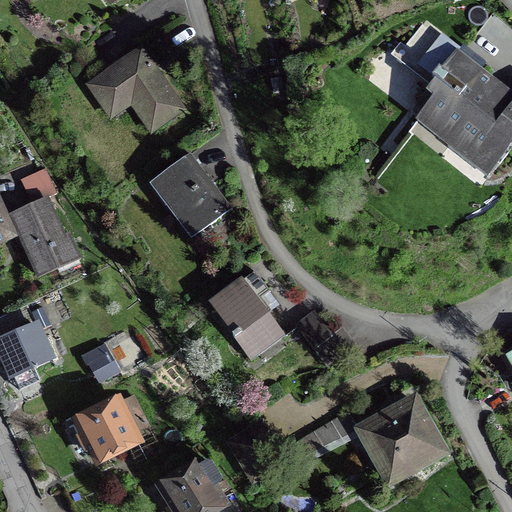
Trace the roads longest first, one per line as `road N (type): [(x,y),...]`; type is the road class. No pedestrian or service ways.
road 1 (residential): [(473,328),(359,315),(290,266),(250,190),(193,0)]
road 2 (residential): [(511,510),(456,395),(456,364),(473,328)]
